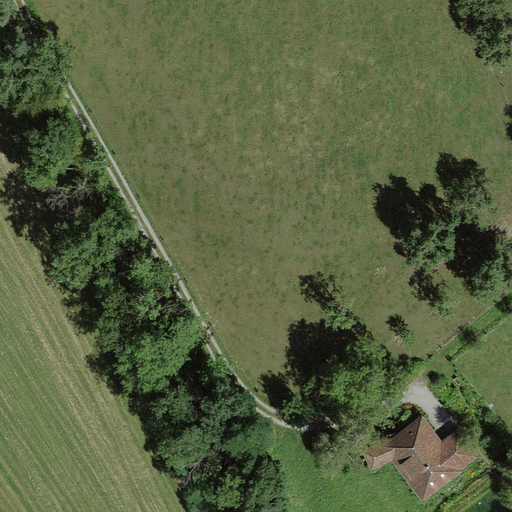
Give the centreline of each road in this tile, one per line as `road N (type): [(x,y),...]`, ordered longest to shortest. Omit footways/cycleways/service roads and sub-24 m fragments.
road 1 (track): [(23,0),(236,379),(281,421),(328,422),(377,408),(427,370)]
road 2 (residential): [(0,70),(210,511)]
